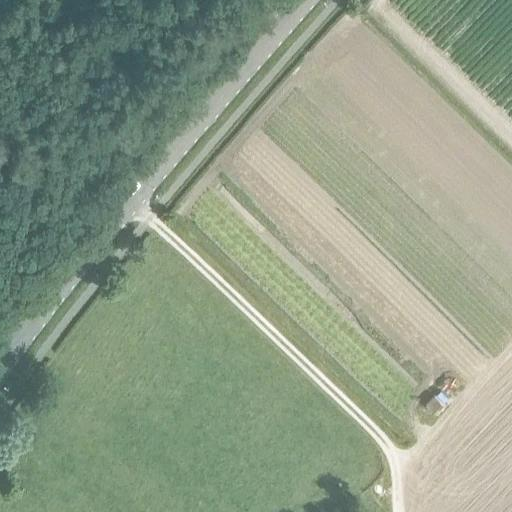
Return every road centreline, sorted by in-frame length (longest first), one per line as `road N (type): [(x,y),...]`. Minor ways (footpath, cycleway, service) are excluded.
road 1 (tertiary): [(0,369),(129,202),(304,0)]
road 2 (track): [(398,511),(387,445),(129,202)]
